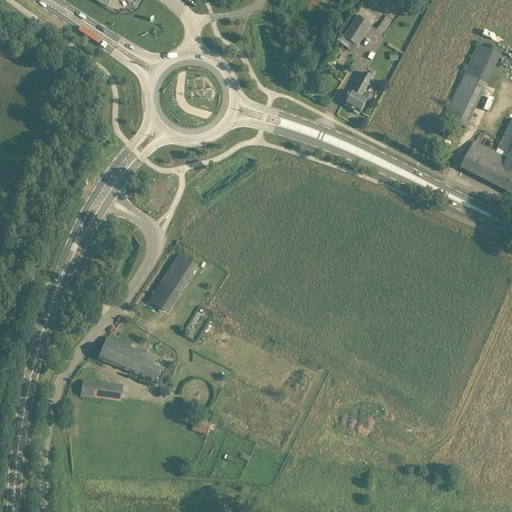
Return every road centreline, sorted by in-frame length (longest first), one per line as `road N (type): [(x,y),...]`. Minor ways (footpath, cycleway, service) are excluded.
road 1 (unclassified): [(44,511),(48,424),(58,390),(151,258),(147,223)]
road 2 (primary): [(13,511),(24,402),(70,256)]
road 3 (primary): [(511,228),(337,141)]
road 4 (track): [(115,313),(57,285),(35,287),(15,304),(0,339)]
road 5 (primary): [(31,0),(149,83)]
road 6 (primary): [(161,65),(56,0)]
